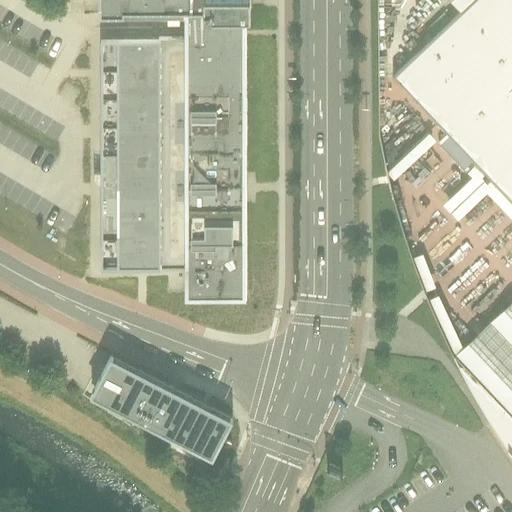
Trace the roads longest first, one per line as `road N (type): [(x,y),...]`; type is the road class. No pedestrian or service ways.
road 1 (tertiary): [(327,0),(322,321),(306,386)]
road 2 (residential): [(0,261),(137,331),(306,386)]
road 3 (tertiary): [(306,386),(256,511)]
